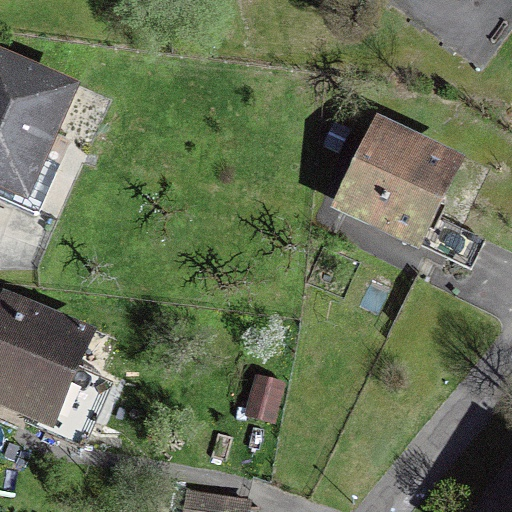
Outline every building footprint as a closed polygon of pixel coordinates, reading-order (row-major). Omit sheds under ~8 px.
[(0,60),(0,199),(37,215),(57,172),(40,162),(71,93),(0,60)] [(484,243),(431,216),(454,169),(379,132),(343,206),(471,270),(484,243)] [(342,268),(325,260),(316,278),(333,286),(342,268)] [(0,400),(28,413),(24,421),(83,447),(110,386),(74,370),(88,340),(5,303),(0,314),(0,400)] [(247,511),(248,505),(189,495),(185,511),(247,511)]
